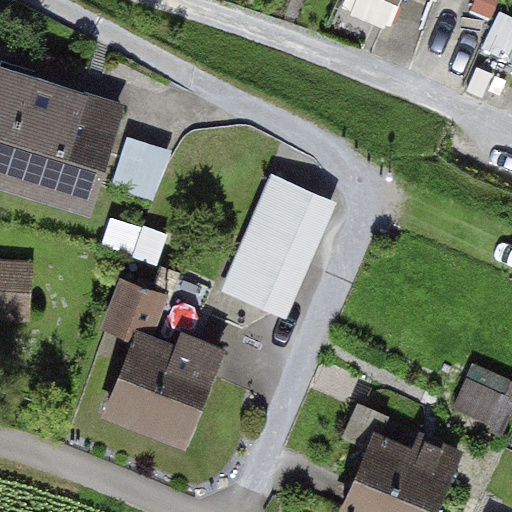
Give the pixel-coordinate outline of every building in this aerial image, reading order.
[(498,0),(475,0),(471,9),(491,18),(498,0)] [(511,47),(511,17),(501,12),(483,50),(506,61),(511,47)] [(0,66),(0,67),(0,174),(99,206),(131,108),(0,66)] [(131,184),(159,194),(175,149),(146,140),(131,184)] [(339,201),(275,174),(226,292),(290,319),(339,201)] [(35,262),(0,259),(0,318),(32,320),(35,262)] [(172,296),(125,276),(109,315),(156,335),(172,296)] [(141,332),(109,417),(193,449),(225,364),(141,332)] [(511,385),(511,383),(470,364),(448,412),(491,431),(511,385)] [(339,511),(439,511),(464,453),(420,435),(415,449),(373,431),(339,511)]
